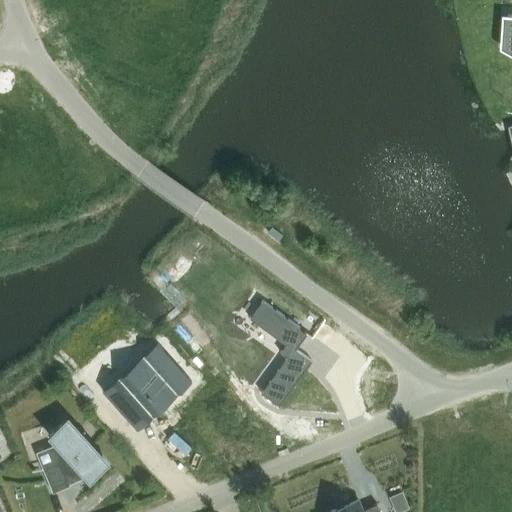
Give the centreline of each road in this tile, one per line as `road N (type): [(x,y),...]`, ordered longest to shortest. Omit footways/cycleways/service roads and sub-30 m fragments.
road 1 (residential): [(448,392),(133,164),(28,51)]
road 2 (residential): [(448,392),(165,511)]
